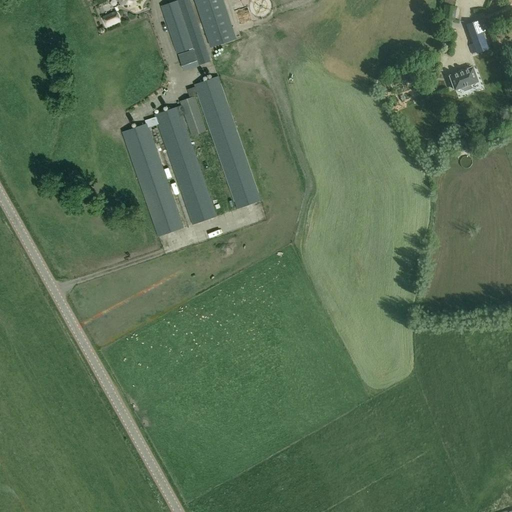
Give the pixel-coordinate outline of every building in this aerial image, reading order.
[(183,71),(199,66),(210,62),(189,0),(180,0),(160,7),(176,54),(182,53),(177,55),(183,71)] [(194,0),(211,47),(236,39),(222,0),(194,0)] [(264,0),(265,2),(254,8),(258,16),(264,13),(263,10),(273,5),(270,0),(264,0)] [(440,45),(449,46),(453,19),(455,19),(457,7),(444,6),(440,45)] [(248,7),(236,10),(238,22),(250,20),(248,7)] [(116,11),(102,17),(107,27),(120,22),(116,11)] [(466,25),(477,54),(489,49),(479,20),(466,25)] [(461,72),(450,76),(453,83),(455,90),(459,88),(463,87),(464,91),(472,88),(470,84),(474,83),(478,81),(475,74),(473,67),(461,72)] [(146,124),(121,132),(158,237),(184,228),(149,128),(157,125),(192,226),(217,217),(182,116),(184,115),(192,136),(206,131),(193,93),(196,92),(201,107),(237,209),(261,201),(218,76),(194,85),(195,88),(187,90),(190,98),(179,102),(181,106),(154,115),(155,118),(145,121),(146,124)]
